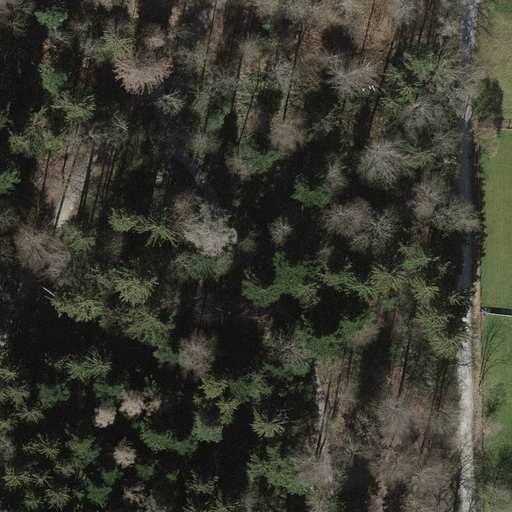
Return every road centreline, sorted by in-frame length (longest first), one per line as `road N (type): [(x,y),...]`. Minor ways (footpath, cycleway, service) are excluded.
road 1 (track): [(472,0),(465,56),(469,511)]
road 2 (track): [(0,334),(100,138),(162,62)]
